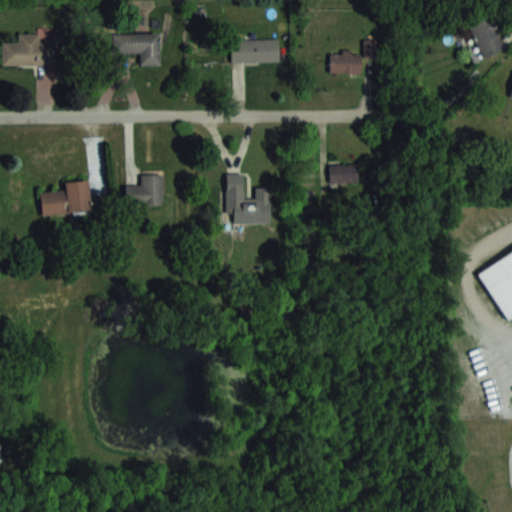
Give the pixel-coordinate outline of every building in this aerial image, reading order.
[(505,47),(489,15),(467,26),(483,58),(505,47)] [(17,42),(1,42),(1,65),(53,65),(53,42),(39,42),(39,33),(17,33),(17,42)] [(160,33),(111,33),(111,54),(139,54),(139,66),(160,66),(160,33)] [(278,61),(278,38),(231,38),(231,61),(278,61)] [(330,72),(360,72),(360,52),(330,52),(330,72)] [(329,182),(357,182),(357,163),(329,163),(329,182)] [(270,222),(270,187),(255,187),(255,197),(244,197),(244,173),(225,174),(226,213),(232,213),(232,222),(270,222)] [(162,174),(140,174),(140,185),(125,185),(125,205),(162,205),(162,174)] [(41,215),(91,208),(87,179),(63,182),(64,189),(38,192),(41,215)] [(511,310),(503,317),(473,272),(511,246),(511,310)]
